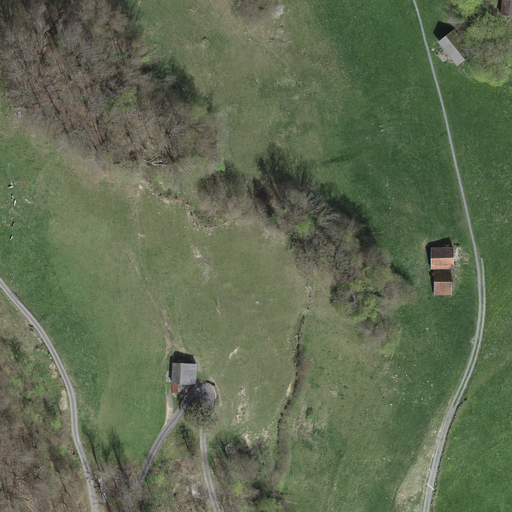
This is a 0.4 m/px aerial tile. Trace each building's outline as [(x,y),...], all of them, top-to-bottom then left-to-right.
[(511,0),(503,0),(502,16),(511,16),(511,0)] [(441,43),(458,64),(471,54),(454,33),(441,43)] [(432,269),(434,269),(449,268),(454,268),(453,248),(432,248),(432,269)] [(449,274),(449,268),(434,269),(435,294),(451,294),(451,290),(449,290),(449,274)] [(173,364),(172,383),(188,383),(188,382),(196,382),(196,369),(188,369),(188,364),(173,364)]
